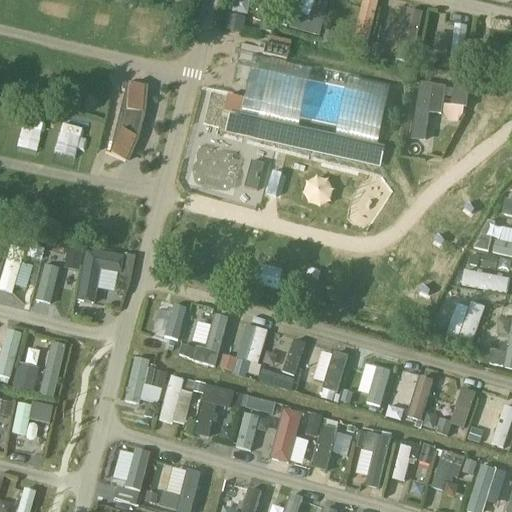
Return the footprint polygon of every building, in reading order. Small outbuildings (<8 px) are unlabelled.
[(80,18),(84,0),(61,0),(58,13),(80,18)] [(291,0),(288,31),(323,35),(327,0),(291,0)] [(380,2),(371,0),(363,0),(350,46),(366,50),(380,2)] [(109,6),(96,4),(91,29),(105,31),(109,6)] [(134,7),(131,16),(154,21),(156,13),(134,7)] [(405,10),(401,53),(417,55),(421,12),(405,10)] [(226,15),(224,30),(242,31),(244,16),(226,15)] [(436,20),(435,51),(452,52),(453,21),(436,20)] [(452,59),(465,60),(467,25),(454,24),(452,59)] [(264,46),(263,50),(262,56),(287,61),(289,51),(264,46)] [(374,149),(388,85),(363,80),(363,79),(278,60),(278,61),(253,56),(243,101),(226,98),(223,112),(240,116),(239,119),(264,124),(264,125),(349,144),(349,143),(374,149)] [(0,58),(0,77),(12,81),(18,63),(0,57),(0,58)] [(49,89),(52,70),(31,66),(28,85),(49,89)] [(89,102),(91,84),(74,82),(72,101),(89,102)] [(417,85),(411,141),(426,143),(430,116),(464,120),(467,91),(417,85)] [(144,88),(127,87),(122,86),(121,93),(124,93),(123,113),(119,132),(109,155),(105,154),(105,155),(125,164),(136,139),(135,139),(141,115),(142,115),(144,88)] [(59,123),(56,153),(77,155),(80,126),(59,123)] [(24,125),(19,149),(38,154),(44,129),(24,125)] [(41,148),(53,150),(57,135),(45,132),(41,148)] [(511,165),(504,161),(498,173),(511,180),(511,165)] [(252,162),(245,188),(258,191),(264,166),(252,162)] [(273,173),(267,196),(276,198),(282,175),(273,173)] [(0,208),(7,210),(12,191),(0,188),(0,208)] [(44,218),(49,191),(34,188),(29,215),(44,218)] [(448,250),(468,258),(472,247),(484,252),(495,223),(440,201),(431,223),(455,233),(448,250)] [(511,230),(498,227),(491,253),(511,258),(511,230)] [(49,247),(33,301),(50,306),(60,271),(58,271),(63,251),(49,247)] [(113,292),(118,257),(67,249),(64,270),(79,272),(75,301),(94,304),(96,290),(113,292)] [(213,272),(236,278),(242,256),(219,250),(213,272)] [(429,253),(423,266),(438,272),(444,259),(429,253)] [(0,290),(13,297),(26,267),(7,259),(0,275),(0,290)] [(263,259),(259,286),(277,288),(280,261),(263,259)] [(319,289),(324,273),(303,266),(298,282),(319,289)] [(463,272),(461,288),(508,293),(510,278),(463,272)] [(396,274),(389,289),(434,308),(440,293),(396,274)] [(374,312),(396,322),(403,308),(380,298),(374,312)] [(165,338),(177,342),(186,309),(158,301),(154,314),(170,319),(165,338)] [(471,346),(486,307),(472,302),(469,309),(457,305),(445,337),(471,346)] [(217,366),(228,319),(214,315),(212,326),(198,322),(193,346),(183,343),(179,358),(217,366)] [(507,353),(479,349),(477,366),(511,369),(511,316),(511,317),(507,353)] [(230,348),(239,351),(245,324),(236,322),(230,348)] [(259,366),(268,331),(246,325),(238,358),(223,355),(219,371),(246,377),(250,364),(259,366)] [(5,331),(0,350),(0,380),(9,383),(21,336),(5,331)] [(295,376),(308,345),(295,340),(282,371),(295,376)] [(40,398),(55,399),(61,345),(46,344),(40,398)] [(313,381),(325,384),(324,388),(337,392),(348,359),(323,351),(313,381)] [(158,405),(160,389),(151,387),(155,366),(131,362),(124,405),(139,407),(140,403),(158,405)] [(34,393),(37,367),(16,365),(13,390),(34,393)] [(402,371),(392,399),(407,404),(416,376),(402,371)] [(193,393),(183,391),(185,380),(169,377),(160,422),(186,427),(193,393)] [(419,377),(406,419),(421,423),(434,381),(419,377)] [(187,390),(204,394),(194,435),(210,439),(218,406),(231,409),(235,392),(189,381),(187,390)] [(461,388),(450,424),(465,429),(476,393),(461,388)] [(242,397),(241,409),(274,413),(276,401),(242,397)] [(0,414),(8,417),(12,403),(0,399),(0,414)] [(49,425),(52,409),(18,402),(12,434),(26,437),(28,421),(49,425)] [(511,408),(501,406),(494,447),(507,449),(511,419),(511,408)] [(309,442),(297,438),(304,414),(284,409),(269,458),(301,468),(309,442)] [(235,448),(249,452),(259,418),(245,414),(235,448)] [(327,471),(338,423),(324,420),(313,468),(327,471)] [(382,490),(390,437),(364,433),(357,475),(366,476),(364,487),(382,490)] [(332,453),(349,456),(352,438),(335,435),(332,453)] [(403,442),(392,479),(404,483),(411,460),(431,466),(435,452),(403,442)] [(137,505),(149,454),(132,449),(131,455),(118,452),(112,478),(125,481),(123,489),(116,488),(113,499),(137,505)] [(454,496),(466,458),(444,450),(431,489),(454,496)] [(465,461),(463,476),(472,477),(467,510),(476,511),(486,511),(494,466),(465,461)] [(169,511),(191,511),(201,475),(171,468),(161,510),(169,511)] [(511,471),(504,469),(498,485),(508,489),(511,479),(511,471)] [(30,511),(36,493),(22,489),(15,511),(30,511)] [(256,511),(260,492),(247,489),(242,511),(256,511)] [(290,495),(284,511),(298,511),(303,499),(290,495)] [(71,511),(72,508),(50,502),(47,511),(71,511)]
